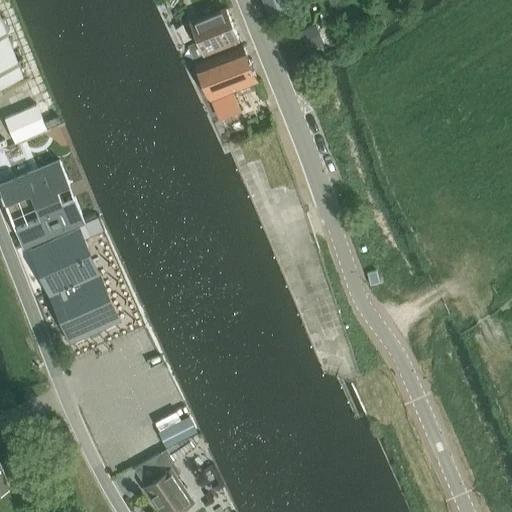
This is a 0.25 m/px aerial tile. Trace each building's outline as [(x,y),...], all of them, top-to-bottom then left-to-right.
[(283,0),(263,0),(270,18),(288,10),(283,0)] [(190,46),(197,62),(212,56),(209,50),(225,44),(227,49),(242,44),(226,9),(193,23),(201,42),(190,46)] [(320,17),(323,26),(333,23),(330,14),(320,17)] [(0,83),(23,75),(0,15),(0,83)] [(315,25),(302,31),(310,48),(323,42),(315,25)] [(233,89),(258,79),(243,44),(242,44),(227,49),(212,56),(197,62),(196,62),(220,118),(241,109),(233,89)] [(36,104),(5,117),(16,142),(47,128),(36,104)] [(0,184),(0,187),(24,246),(86,221),(60,159),(0,184)] [(100,219),(78,229),(83,239),(105,230),(100,219)] [(59,320),(69,342),(92,331),(95,340),(108,335),(104,326),(127,315),(118,294),(98,250),(76,260),(63,232),(27,247),(48,295),(59,320)] [(376,270),(367,273),(371,284),(380,281),(376,270)] [(177,411),(155,421),(160,430),(181,419),(177,411)] [(160,430),(159,430),(167,446),(197,430),(189,415),(181,419),(160,430)] [(160,452),(166,461),(177,454),(172,445),(160,452)] [(0,489),(10,485),(0,462),(0,489)] [(176,511),(193,501),(171,467),(144,485),(162,511),(176,511)] [(18,511),(15,503),(0,509),(0,511),(18,511)]
